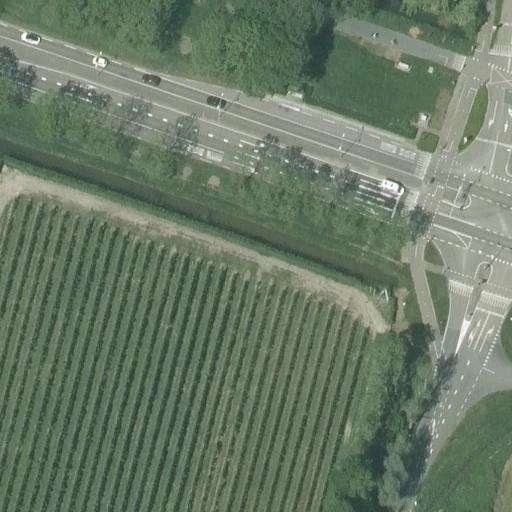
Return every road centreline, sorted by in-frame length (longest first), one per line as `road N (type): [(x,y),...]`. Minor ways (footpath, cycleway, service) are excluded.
road 1 (secondary): [(506,218),(0,41)]
road 2 (unknown): [(0,170),(33,173),(376,291),(409,340),(432,339)]
road 3 (unclassified): [(511,81),(260,0)]
road 4 (unclassified): [(456,366),(506,218)]
road 5 (unclassified): [(400,511),(456,366)]
